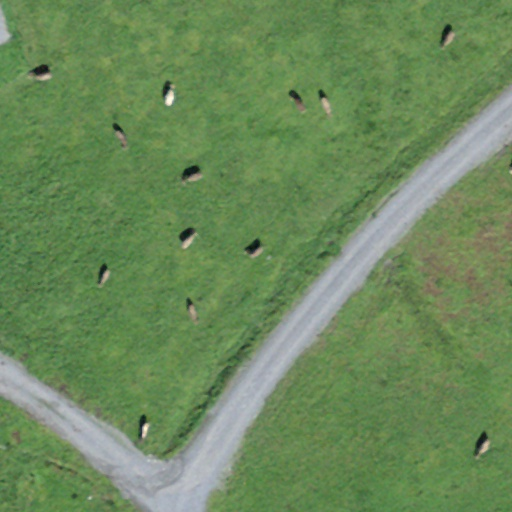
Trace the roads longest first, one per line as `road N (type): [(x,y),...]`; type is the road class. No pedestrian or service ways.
road 1 (track): [(511,115),(352,264),(211,450),(181,511)]
road 2 (track): [(181,511),(0,378)]
